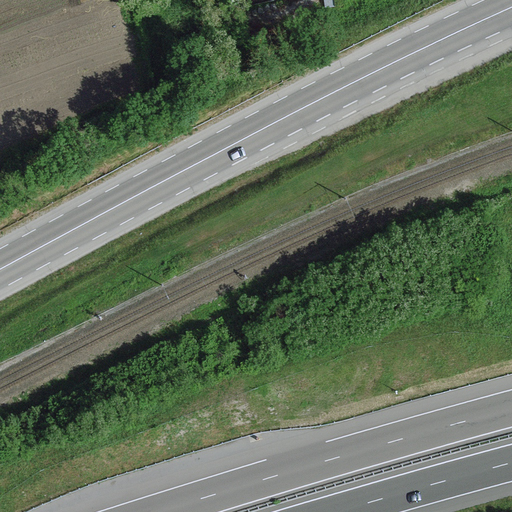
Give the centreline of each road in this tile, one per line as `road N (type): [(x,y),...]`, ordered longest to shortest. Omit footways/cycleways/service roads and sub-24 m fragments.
road 1 (primary): [(0,270),(300,109),(511,7)]
road 2 (motorway): [(511,407),(155,511)]
road 3 (motorway): [(348,511),(511,465)]
